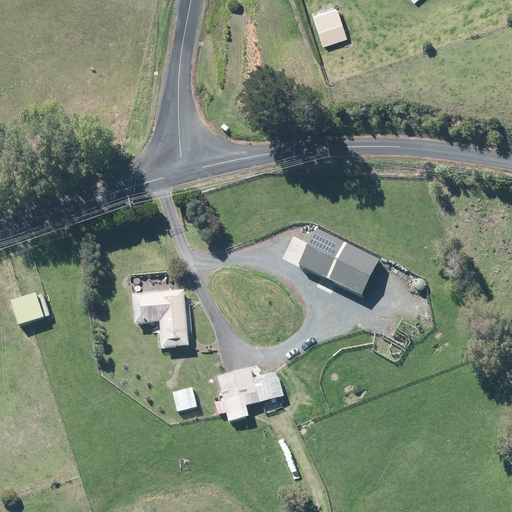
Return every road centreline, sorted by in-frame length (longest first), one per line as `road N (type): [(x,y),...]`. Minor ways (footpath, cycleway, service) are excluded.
road 1 (unclassified): [(511,172),(294,152),(185,170)]
road 2 (unclassified): [(185,170),(0,230)]
road 3 (unclassified): [(185,170),(177,87),(190,0)]
